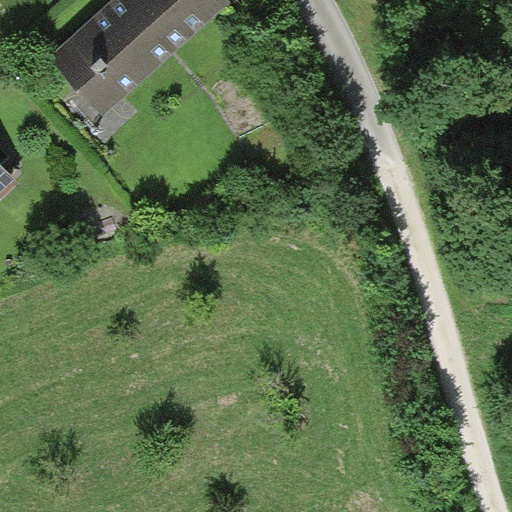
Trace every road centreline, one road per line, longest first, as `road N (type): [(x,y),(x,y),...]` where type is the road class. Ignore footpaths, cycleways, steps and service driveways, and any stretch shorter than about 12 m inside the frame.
road 1 (track): [(385,155),(488,511)]
road 2 (residential): [(312,0),(385,155)]
